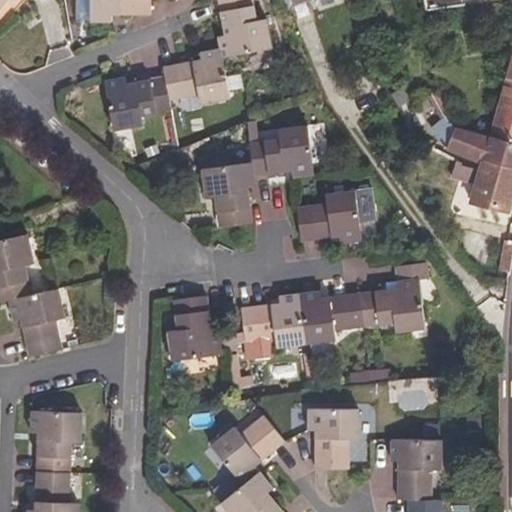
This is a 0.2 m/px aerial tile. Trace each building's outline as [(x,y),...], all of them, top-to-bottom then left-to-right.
[(151,15),(151,0),(91,0),(91,22),(113,22),(113,14),(151,15)] [(273,48),(267,19),(257,20),(253,0),(218,0),(226,35),(221,36),(223,49),(224,58),(273,48)] [(224,58),(223,49),(201,53),(202,60),(163,67),(165,76),(170,100),(200,95),(201,104),(231,99),(224,58)] [(511,139),(511,59),(491,135),(511,139)] [(170,100),(165,76),(128,84),(127,77),(105,81),(114,131),(144,125),(143,115),(171,110),(170,100)] [(446,110),(440,92),(429,96),(442,119),(448,114),(446,110)] [(448,147),(456,127),(452,121),(448,114),(442,119),(430,129),(439,141),(448,147)] [(259,142),(257,120),(248,121),(250,143),(259,142)] [(315,175),(309,126),(278,129),(280,139),(259,142),(250,143),(253,162),(254,176),(292,171),(293,178),(315,175)] [(511,139),(491,135),(456,127),(448,147),(484,162),(484,160),(511,167),(511,139)] [(466,181),(467,180),(470,173),(460,162),(457,160),(443,174),(422,192),(430,200),(435,196),(446,207),(463,193),(458,189),(466,181)] [(509,214),(511,204),(511,167),(484,160),(484,162),(482,168),(477,184),(471,204),(509,214)] [(253,223),(249,185),(255,184),(254,176),(253,162),(203,169),(207,199),(216,198),(220,228),(253,223)] [(477,184),(482,168),(463,163),(460,162),(470,173),(467,180),(466,181),(477,184)] [(363,240),(356,190),(326,195),(328,203),(297,208),(301,241),(340,236),(341,243),(363,240)] [(32,295),(26,266),(35,264),(28,234),(0,240),(0,302),(10,300),(32,295)] [(511,263),(511,255),(503,254),(501,271),(510,272),(511,263)] [(426,328),(420,277),(429,276),(427,264),(397,268),(399,281),(400,288),(387,290),(360,293),(365,326),(395,322),(397,332),(426,328)] [(400,288),(399,281),(386,282),(387,290),(400,288)] [(66,319),(59,290),(32,295),(10,300),(14,320),(21,319),(30,357),(63,350),(57,321),(66,319)] [(336,330),(365,326),(360,293),(323,298),(322,291),(279,296),(280,304),(242,308),(246,342),(276,338),(277,347),(337,339),(336,330)] [(222,354),(220,333),(213,334),(207,296),(174,300),(178,330),(169,331),(173,361),(222,354)] [(381,383),(379,370),(352,372),(353,386),(381,383)] [(350,469),(350,439),(360,439),(359,409),(309,408),(309,430),(317,430),(316,469),(350,469)] [(82,443),(83,412),(32,410),(31,432),(38,433),(37,471),(71,472),(72,443),(82,443)] [(256,466),(286,441),(265,415),(242,435),(235,427),(212,446),(244,485),(260,472),(256,466)] [(432,500),(432,469),(443,470),(442,440),(392,439),(392,461),(400,461),(399,500),(409,500),(432,500)] [(78,511),(79,502),(70,502),(71,472),(37,471),(35,509),(29,509),(28,511),(78,511)] [(284,511),(269,493),(274,488),(260,472),(244,485),(221,503),(228,511),(284,511)] [(442,511),(443,500),(432,500),(409,500),(409,511),(442,511)]
